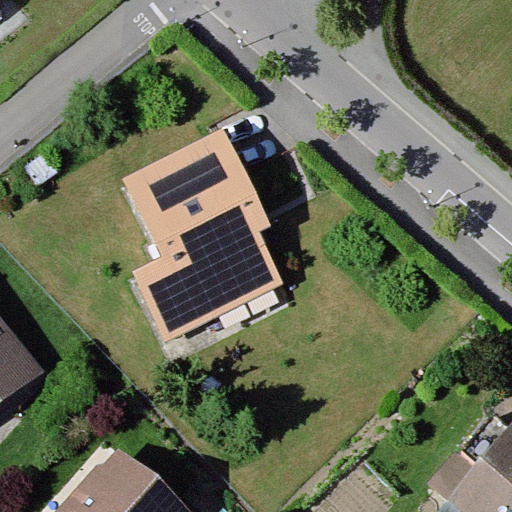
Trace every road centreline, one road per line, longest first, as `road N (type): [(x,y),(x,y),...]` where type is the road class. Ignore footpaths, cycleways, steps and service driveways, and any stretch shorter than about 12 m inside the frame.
road 1 (residential): [(511,238),(231,0)]
road 2 (residential): [(0,136),(165,0)]
